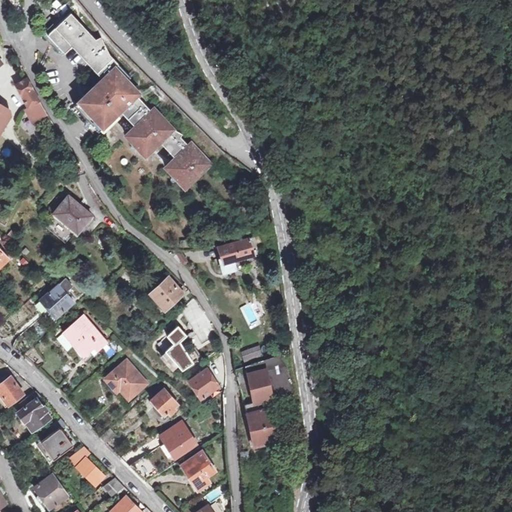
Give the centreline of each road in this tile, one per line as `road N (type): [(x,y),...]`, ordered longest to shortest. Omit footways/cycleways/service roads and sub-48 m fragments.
road 1 (unclassified): [(236,511),(228,353),(211,314),(100,191),(19,36)]
road 2 (tertiary): [(302,511),(314,459),(274,180),(261,152)]
road 3 (residential): [(261,152),(233,146),(89,0)]
road 4 (residential): [(0,351),(159,511)]
road 5 (tertiary): [(261,152),(198,41),(184,0)]
road 6 (track): [(345,511),(341,457),(319,407),(306,399)]
